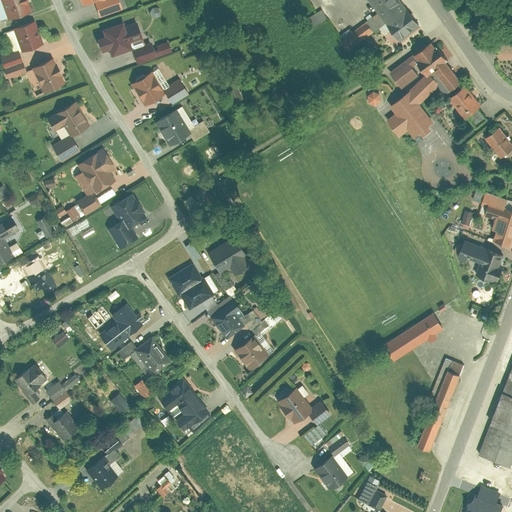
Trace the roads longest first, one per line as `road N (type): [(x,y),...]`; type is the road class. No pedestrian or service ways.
road 1 (residential): [(132,261),(177,228),(178,217),(54,0)]
road 2 (residential): [(132,261),(285,460),(291,485)]
road 3 (residential): [(435,511),(511,307)]
road 4 (residential): [(2,334),(132,261)]
road 5 (residential): [(511,95),(434,0)]
